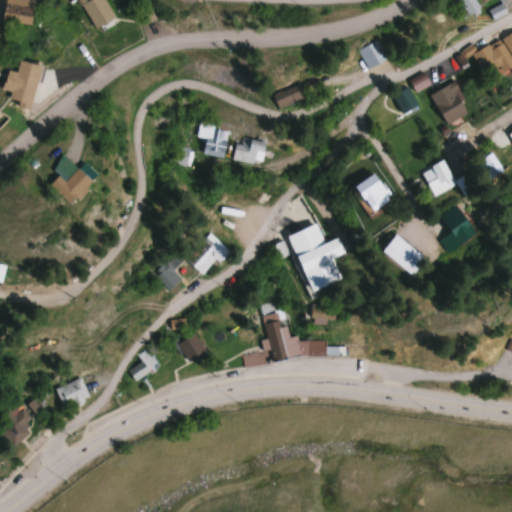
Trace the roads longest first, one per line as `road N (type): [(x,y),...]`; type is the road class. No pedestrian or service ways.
road 1 (residential): [(511,20),(402,75),(365,77),(329,102),(284,115),(191,82),(164,86),(139,117),(129,222),(71,287),(48,298),(0,294)]
road 2 (residential): [(51,481),(56,437),(96,405),(162,319),(217,276),(354,133),(368,95),(402,75)]
road 3 (primary): [(7,511),(121,423),(202,389),(253,381),(511,410)]
road 4 (residential): [(0,162),(89,83),(144,50),(305,36),(416,0)]
road 5 (residential): [(359,118),(422,221)]
